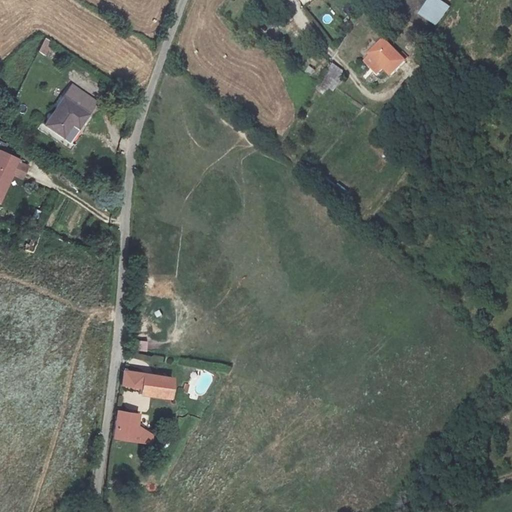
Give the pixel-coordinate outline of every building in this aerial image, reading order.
[(426,0),(418,13),(435,25),(447,6),(438,0),(426,0)] [(383,38),(368,52),(370,54),(363,60),(377,74),(383,68),(388,74),(404,59),(383,38)] [(38,53),(46,56),(52,42),(44,39),(38,53)] [(320,80),(333,91),(346,74),(333,64),(320,80)] [(73,85),(46,124),(71,141),(98,103),(73,85)] [(2,141),(0,144),(0,200),(0,201),(13,173),(26,178),(32,165),(7,153),(10,146),(2,141)] [(148,351),(148,341),(139,340),(139,351),(148,351)] [(145,395),(170,399),(175,378),(127,371),(124,386),(144,391),(145,395)] [(158,446),(157,439),(139,425),(141,416),(119,413),(119,415),(115,439),(158,446)]
